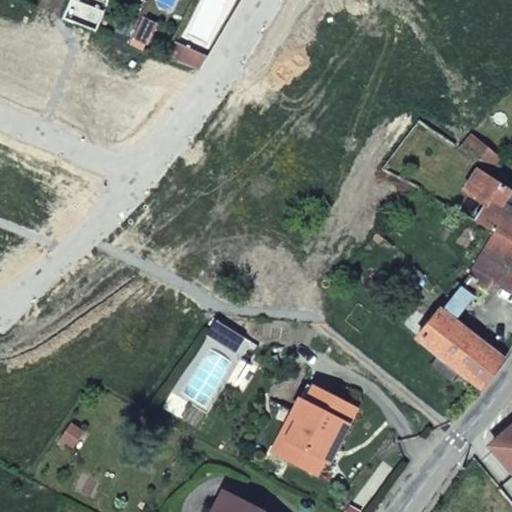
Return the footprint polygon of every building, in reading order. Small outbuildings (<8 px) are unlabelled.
[(79,25),(99,33),(106,13),(87,5),(79,25)] [(136,37),(150,44),(159,24),(145,17),(136,37)] [(174,41),(167,56),(199,67),(204,59),(174,41)] [(476,159),(490,169),(500,157),(486,146),(476,159)] [(511,209),(501,203),(509,191),(477,169),(462,190),(484,204),(473,221),(494,233),(511,244),(511,209)] [(511,244),(494,233),(473,270),(459,288),(473,297),(481,286),(487,289),(493,280),(511,291),(511,244)] [(378,234),(364,249),(369,253),(379,243),(410,272),(405,276),(416,286),(425,277),(378,234)] [(424,286),(430,292),(435,287),(429,281),(424,286)] [(459,288),(442,310),(455,320),(473,297),(459,288)] [(236,303),(235,303),(220,292),(212,303),(228,314),(236,303)] [(458,373),(480,390),(503,357),(455,320),(442,310),(438,307),(413,337),(436,355),(458,373)] [(241,336),(219,323),(211,334),(234,348),(241,336)] [(458,373),(436,355),(427,365),(450,383),(458,373)] [(328,460),(348,419),(355,407),(307,383),(290,415),(297,418),(286,438),(297,444),(290,459),(316,471),(323,457),(328,460)] [(297,418),(290,415),(273,451),(290,459),(297,444),(286,438),(297,418)] [(511,467),(511,428),(493,446),(511,467)] [(262,511),(223,492),(213,511),(262,511)]
